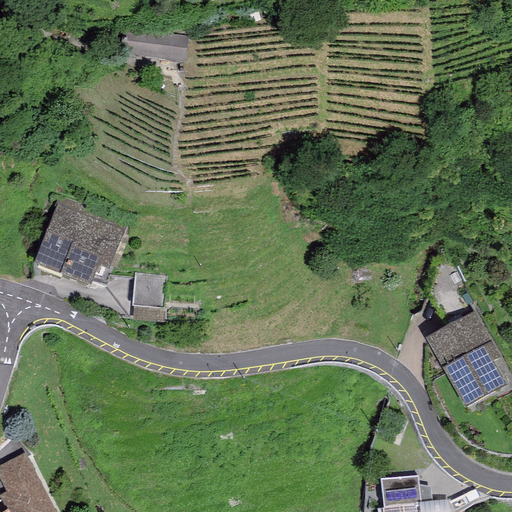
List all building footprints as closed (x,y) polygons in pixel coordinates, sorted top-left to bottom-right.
[(186,51),(121,43),(119,55),(185,64),(186,51)] [(91,287),(98,267),(108,271),(124,231),(57,205),(34,266),(91,287)] [(136,303),(163,306),(166,276),(139,273),(136,303)] [(500,359),(473,313),(425,340),(465,411),(507,387),(493,363),(500,359)] [(53,511),(25,455),(0,467),(0,482),(6,495),(0,497),(0,501),(4,509),(0,511),(53,511)] [(382,482),(384,511),(419,507),(419,505),(417,478),(382,482)] [(384,511),(382,511),(448,511),(447,502),(419,505),(419,507),(384,511)]
